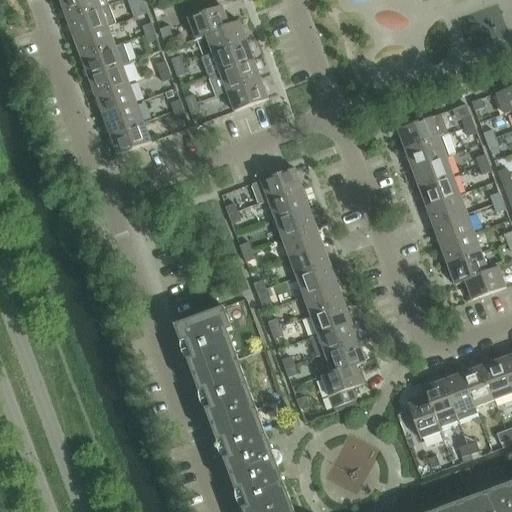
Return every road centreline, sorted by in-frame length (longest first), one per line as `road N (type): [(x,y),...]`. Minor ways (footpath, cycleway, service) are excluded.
road 1 (residential): [(511,324),(427,356),(336,116)]
road 2 (residential): [(228,511),(106,198)]
road 3 (residential): [(106,198),(336,116)]
road 4 (tertiary): [(82,511),(0,284)]
road 5 (residential): [(106,198),(32,0)]
road 6 (tertiary): [(0,369),(52,511)]
road 7 (residential): [(336,116),(292,0)]
